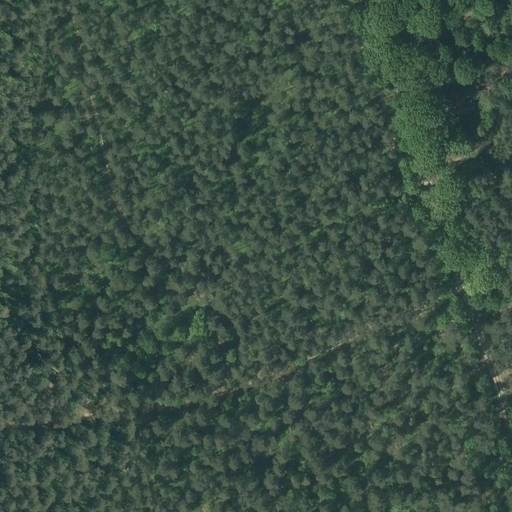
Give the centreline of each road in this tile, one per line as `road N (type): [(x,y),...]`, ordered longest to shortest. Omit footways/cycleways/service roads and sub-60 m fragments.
road 1 (track): [(0,424),(183,404),(465,287)]
road 2 (track): [(370,0),(511,427)]
